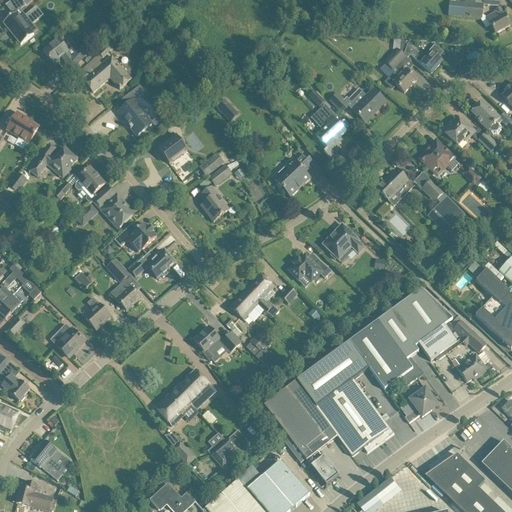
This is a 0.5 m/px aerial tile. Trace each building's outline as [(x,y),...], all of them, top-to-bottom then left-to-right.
[(448,16),(462,17),(482,19),(484,5),(499,6),(499,0),(464,0),(464,4),(449,2),(448,16)] [(28,13),(32,19),(43,12),(39,7),(28,13)] [(486,18),(491,26),(495,35),(510,26),(505,17),(504,15),(504,16),(500,8),(493,12),(494,13),(486,18)] [(16,13),(3,23),(21,46),(34,35),(33,35),(35,33),(38,31),(20,10),(16,13)] [(174,52),(188,42),(181,31),(166,42),(174,52)] [(58,41),(51,46),(44,52),(48,58),(48,59),(49,60),(50,60),(53,64),(62,57),(66,63),(65,65),(72,71),(84,58),(88,62),(93,57),(85,49),(79,43),(68,52),(58,41)] [(394,73),(385,82),(392,89),(396,86),(404,94),(416,81),(405,71),(405,72),(399,66),(406,59),(403,56),(402,55),(407,42),(393,41),(392,50),(395,51),(383,63),(394,73)] [(438,59),(443,53),(436,47),(426,59),(415,50),(414,51),(407,45),(403,56),(406,59),(407,60),(410,56),(424,68),(431,75),(442,62),(438,59)] [(107,46),(98,55),(102,59),(111,51),(107,46)] [(112,57),(90,75),(83,82),(93,94),(110,79),(120,90),(131,80),(112,57)] [(281,57),(277,62),(286,72),(291,67),(281,57)] [(201,64),(194,69),(202,79),(209,74),(201,64)] [(377,78),(373,74),(369,77),(374,82),(377,78)] [(140,87),(132,93),(137,99),(145,93),(140,87)] [(507,94),(502,98),(511,108),(511,107),(511,88),(511,89),(509,87),(505,92),(507,94)] [(348,106),(358,117),(365,124),(375,113),(385,103),(379,96),(373,91),(366,97),(359,90),(348,101),(346,99),(343,102),(337,95),(330,101),(341,113),(348,106)] [(314,92),(309,97),(319,108),(324,103),(314,92)] [(225,100),(216,108),(223,115),(232,107),(225,100)] [(134,102),(126,107),(119,113),(130,128),(129,129),(130,131),(131,130),(137,137),(152,125),(134,102)] [(472,114),(477,119),(476,120),(492,135),(497,135),(501,132),(500,127),(499,125),(502,122),(499,120),(499,119),(492,112),(487,108),(486,109),(481,104),(472,114)] [(334,144),(346,132),(325,110),(319,116),(324,121),(318,127),(323,131),(316,137),(327,149),(324,153),(329,158),(339,149),(334,144)] [(12,123),(7,132),(18,139),(15,144),(16,146),(24,151),(28,144),(28,145),(33,137),(38,129),(24,120),(25,119),(18,114),(12,123)] [(442,132),(449,139),(458,147),(464,141),(466,143),(475,133),(472,130),(464,123),(462,125),(457,120),(452,124),(451,123),(442,132)] [(173,134),(164,141),(156,147),(169,165),(177,159),(187,152),(177,138),(176,138),(173,134)] [(485,135),(479,142),(491,153),(497,147),(485,135)] [(421,160),(428,167),(434,172),(435,171),(439,170),(440,172),(445,167),(451,172),(459,164),(447,153),(439,146),(438,148),(435,148),(434,146),(432,149),(429,146),(423,152),(425,155),(421,160)] [(44,152),(38,161),(30,172),(38,178),(48,166),(63,179),(73,168),(72,167),(78,160),(64,148),(54,160),(44,152)] [(217,155),(200,168),(206,177),(223,164),(217,155)] [(273,179),(284,191),(291,198),(310,180),(304,173),(313,165),(307,157),(304,155),(295,163),(292,161),(273,179)] [(209,179),(216,187),(231,175),(225,167),(209,179)] [(463,175),(477,188),(484,180),(470,167),(463,175)] [(93,202),(94,204),(101,197),(100,196),(97,198),(94,195),(104,185),(90,169),(77,181),(77,182),(75,184),(75,189),(78,192),(82,192),(86,196),(86,201),(90,205),(93,202)] [(190,179),(182,169),(176,174),(184,184),(190,179)] [(384,182),(377,190),(384,197),(388,201),(394,207),(402,200),(416,186),(407,177),(405,179),(401,176),(398,172),(386,184),(384,182)] [(8,188),(3,196),(11,202),(16,194),(17,195),(28,181),(18,174),(8,188)] [(466,214),(430,181),(422,190),(438,206),(427,217),(445,235),(450,231),(466,214)] [(48,206),(53,211),(72,189),(66,184),(48,206)] [(211,188),(208,191),(200,197),(205,204),(201,207),(213,223),(229,211),(211,188)] [(101,197),(94,204),(118,230),(132,217),(121,205),(123,203),(117,196),(108,204),(101,197)] [(87,223),(98,213),(92,207),(81,217),(87,223)] [(121,248),(127,242),(138,254),(141,251),(142,251),(157,238),(153,233),(154,232),(150,228),(148,229),(144,225),(130,238),(125,232),(114,241),(121,248)] [(358,241),(342,226),(323,246),(331,254),(331,256),(335,260),(337,260),(339,261),(351,248),(358,255),(364,249),(357,242),(358,241)] [(147,268),(157,280),(161,277),(163,278),(169,272),(168,271),(175,264),(164,252),(157,259),(151,252),(129,271),(136,278),(147,268)] [(294,266),(289,272),(299,282),(305,289),(315,280),(320,275),(325,280),(332,273),(319,261),(314,265),(305,256),(300,261),(298,260),(293,265),(294,266)] [(511,258),(499,272),(511,284),(511,258)] [(124,288),(113,297),(126,312),(140,299),(125,283),(131,278),(115,261),(106,269),(124,288)] [(17,269),(13,273),(9,278),(13,282),(22,273),(17,269)] [(486,271),(476,283),(493,298),(475,317),(511,351),(511,349),(511,298),(509,296),(511,294),(486,271)] [(81,274),(74,280),(84,291),(91,285),(81,274)] [(274,294),(271,291),(274,288),(260,276),(244,293),(258,306),(263,311),(267,314),(272,308),(266,303),(274,294)] [(22,286),(21,288),(29,295),(29,296),(28,297),(33,302),(41,294),(28,281),(22,286)] [(289,306),(298,296),(289,288),(280,298),(289,306)] [(0,309),(12,297),(3,289),(0,292),(0,309)] [(75,294),(70,289),(66,292),(72,298),(75,294)] [(377,322),(349,343),(369,370),(379,383),(384,391),(399,380),(402,384),(404,386),(407,387),(410,385),(418,379),(420,377),(421,374),(419,371),(420,371),(414,363),(410,358),(418,353),(415,348),(418,346),(448,324),(452,321),(421,291),(389,314),(377,322)] [(263,311),(258,306),(244,293),(229,308),(236,315),(243,322),(247,317),(253,322),(263,311)] [(15,294),(12,297),(0,309),(0,319),(2,317),(6,321),(24,302),(15,294)] [(86,319),(90,324),(96,331),(110,318),(93,299),(88,304),(94,312),(86,319)] [(266,326),(271,320),(266,315),(260,321),(266,326)] [(19,319),(5,333),(11,339),(25,325),(19,319)] [(454,330),(454,331),(463,339),(461,341),(466,347),(469,344),(469,345),(475,350),(479,354),(486,346),(482,343),(476,338),(461,323),(454,330)] [(448,324),(418,346),(431,363),(435,360),(437,363),(447,356),(445,352),(460,341),(461,341),(463,339),(454,331),(454,330),(448,324)] [(57,346),(56,347),(61,351),(68,358),(77,349),(78,350),(85,344),(78,337),(72,331),(66,325),(60,332),(66,337),(57,346)] [(203,354),(209,361),(210,362),(215,357),(213,354),(221,347),(229,356),(242,344),(231,333),(220,343),(218,341),(219,340),(209,329),(194,342),(204,352),(203,354)] [(261,329),(249,342),(250,344),(260,353),(255,358),(261,364),(268,357),(263,353),(271,344),(274,341),(261,329)] [(322,331),(316,336),(320,340),(326,336),(322,331)] [(349,343),(296,382),(330,429),(337,438),(346,450),(352,458),(364,449),(367,454),(394,435),(385,423),(384,423),(373,409),(353,382),(369,370),(349,343)] [(451,363),(456,370),(467,384),(472,380),(474,381),(487,371),(476,356),(460,367),(455,360),(451,363)] [(0,359),(0,374),(1,375),(10,364),(2,357),(0,359)] [(196,371),(175,391),(192,408),(211,390),(212,389),(203,378),(196,371)] [(10,395),(11,396),(19,403),(30,390),(21,382),(20,383),(11,375),(1,386),(10,394),(10,395)] [(287,389),(264,407),(288,438),(283,442),(301,464),(305,461),(306,462),(319,452),(337,438),(330,429),(296,382),(287,389)] [(421,416),(422,418),(432,411),(431,410),(437,405),(424,388),(411,397),(413,399),(411,400),(416,407),(415,408),(416,411),(405,419),(409,425),(421,416)] [(175,391),(155,409),(162,417),(171,428),(183,417),(192,408),(175,391)] [(0,429),(10,434),(19,413),(9,409),(0,405),(0,429)] [(210,412),(204,416),(211,425),(216,421),(210,412)] [(53,418),(50,422),(54,426),(58,422),(53,418)] [(223,438),(208,451),(222,468),(240,452),(229,439),(226,442),(223,438)] [(58,482),(66,471),(57,464),(63,457),(45,442),(30,461),(40,469),(41,468),(58,482)] [(171,451),(187,467),(196,458),(180,442),(171,451)] [(481,466),(511,494),(511,450),(503,443),(481,466)] [(306,462),(326,487),(338,477),(323,458),(319,452),(306,462)] [(455,456),(424,478),(460,511),(500,511),(477,489),(485,484),(455,456)] [(291,511),(310,496),(281,463),(261,480),(252,469),(203,511),(202,511),(291,511)] [(397,483),(363,509),(364,511),(379,511),(404,492),(397,483)] [(54,511),(56,504),(57,502),(53,501),(53,500),(39,496),(41,488),(37,487),(37,486),(27,484),(26,490),(20,489),(16,505),(26,507),(28,508),(29,507),(48,511),(49,511),(50,511),(54,511)] [(150,501),(153,504),(159,511),(167,504),(174,511),(183,511),(194,502),(187,494),(181,500),(168,485),(150,501)] [(69,488),(66,493),(75,498),(78,493),(69,488)]
